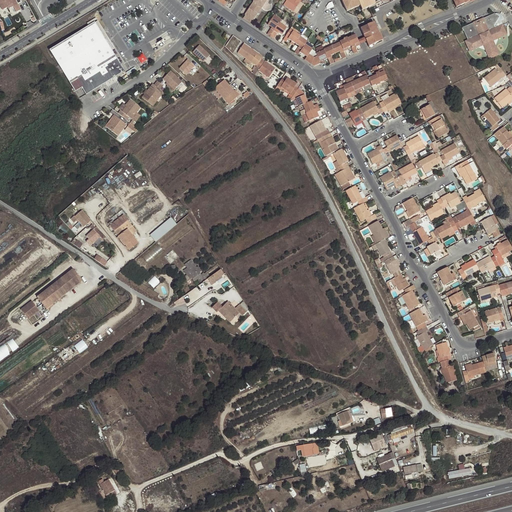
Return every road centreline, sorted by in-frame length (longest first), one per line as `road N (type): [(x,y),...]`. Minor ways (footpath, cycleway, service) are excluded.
road 1 (unclassified): [(432,411),(296,142),(195,26)]
road 2 (unclassified): [(136,487),(216,454),(243,461),(266,447),(356,436),(432,411)]
road 3 (unclassified): [(188,309),(175,312),(143,296),(0,202)]
road 4 (unclassified): [(136,487),(113,469),(26,490),(0,505)]
road 5 (residential): [(87,111),(156,67),(195,26)]
road 6 (residential): [(422,276),(467,347),(511,338)]
